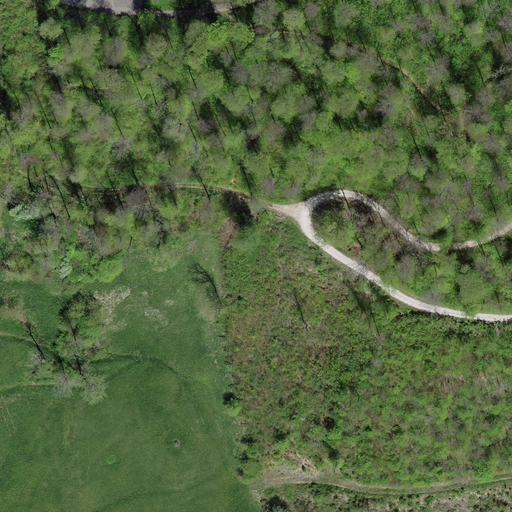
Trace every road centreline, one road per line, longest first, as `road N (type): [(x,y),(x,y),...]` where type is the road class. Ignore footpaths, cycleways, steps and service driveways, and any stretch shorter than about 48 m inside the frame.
road 1 (track): [(511,317),(441,313),(405,299),(321,245),(301,218),(331,191),(357,195),(422,245),(466,249),(511,220)]
road 2 (track): [(511,476),(397,494),(277,482)]
road 3 (track): [(260,0),(179,16),(78,0)]
